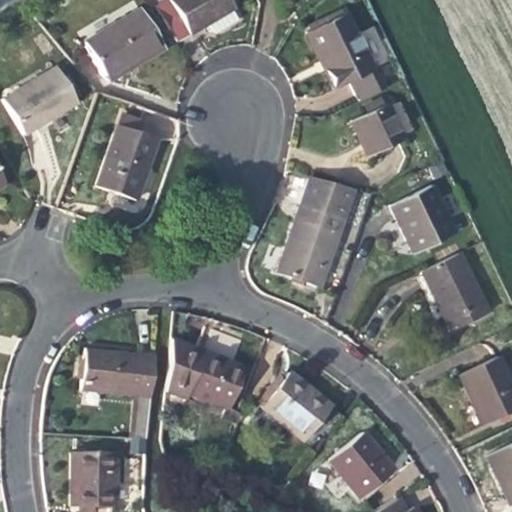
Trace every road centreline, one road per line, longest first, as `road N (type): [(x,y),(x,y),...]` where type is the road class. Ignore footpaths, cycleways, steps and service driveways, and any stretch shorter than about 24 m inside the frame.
road 1 (residential): [(463,511),(425,434),(341,354),(198,291)]
road 2 (residential): [(58,306),(28,339),(11,412),(17,511)]
road 3 (residential): [(238,113),(253,150),(247,198),(198,291)]
road 4 (residential): [(198,291),(161,282),(83,289),(58,306)]
